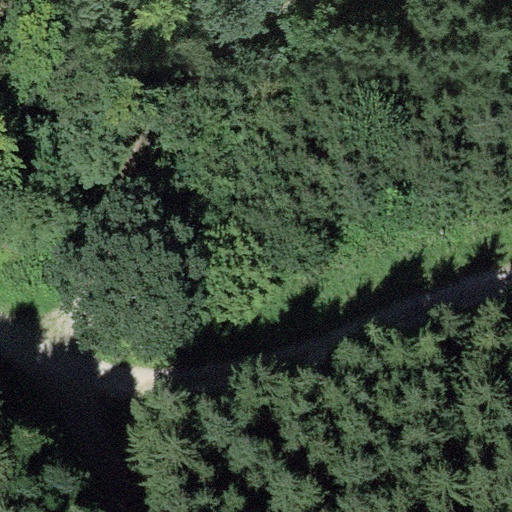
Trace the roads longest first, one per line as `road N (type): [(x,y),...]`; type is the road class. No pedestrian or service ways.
road 1 (track): [(137,511),(70,379),(190,383),(511,279)]
road 2 (track): [(281,0),(157,118),(70,379),(0,323)]
